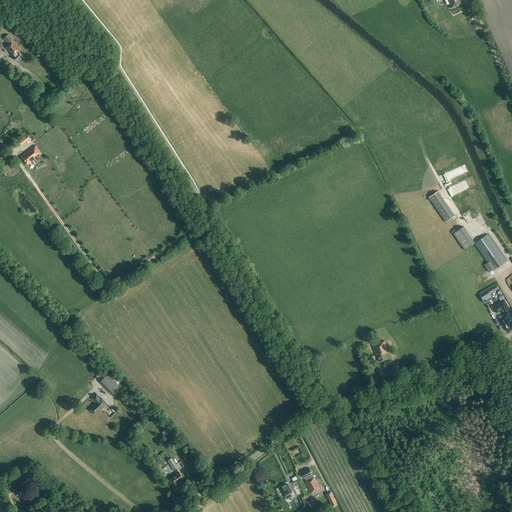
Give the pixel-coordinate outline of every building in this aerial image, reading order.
[(445,0),(447,5),(449,4),(451,8),(463,3),(461,0),(445,0)] [(14,57),(18,61),(23,56),(18,51),(20,48),(13,41),(14,40),(8,34),(4,39),(9,44),(5,48),(13,56),(14,55),(15,56),(14,57)] [(27,142),(23,137),(17,143),(20,147),(27,142)] [(28,143),(22,148),(25,151),(31,146),(28,143)] [(40,154),(34,146),(20,158),(26,165),(40,154)] [(458,166),(460,172),(472,168),(470,162),(458,166)] [(461,183),(464,190),(480,183),(477,176),(461,183)] [(471,195),(473,198),(470,199),(475,209),(487,203),(481,190),(471,195)] [(428,198),(445,222),(454,216),(438,192),(428,198)] [(481,214),(487,226),(494,222),(488,210),(481,214)] [(453,233),(464,250),(473,244),(462,227),(453,233)] [(474,243),(488,262),(484,265),(489,272),(493,269),(493,270),(506,261),(488,234),(474,243)] [(496,284),(486,290),(489,295),(499,289),(496,284)] [(486,290),(479,295),(483,302),(491,298),(489,295),(486,290)] [(504,300),(492,307),(496,313),(502,309),(504,312),(507,315),(511,312),(510,309),(510,308),(504,300)] [(384,341),(373,345),(379,362),(386,360),(384,354),(389,352),(384,341)] [(107,375),(105,377),(101,382),(112,393),(116,388),(118,386),(107,375)] [(101,398),(96,394),(92,399),(96,403),(89,409),(95,415),(101,409),(107,403),(101,397),(101,398)] [(178,468),(171,458),(167,461),(174,471),(178,468)] [(304,478),(306,482),(305,482),(311,493),(320,488),(314,477),(313,478),(311,475),(312,474),(309,469),(301,473),(304,478)] [(179,472),(170,479),(168,480),(177,492),(183,488),(179,481),(183,478),(179,472)] [(288,484),(281,488),(285,496),(286,495),(287,498),(291,496),(290,493),(292,492),(288,484)] [(331,491),(326,494),(333,507),(338,505),(331,491)]
